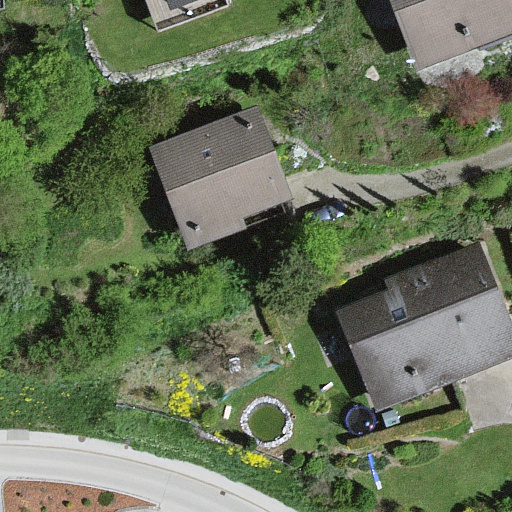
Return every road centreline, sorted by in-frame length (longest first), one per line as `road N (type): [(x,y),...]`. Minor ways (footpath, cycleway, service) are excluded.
road 1 (residential): [(0,455),(165,480),(221,511)]
road 2 (unknown): [(511,153),(338,215)]
